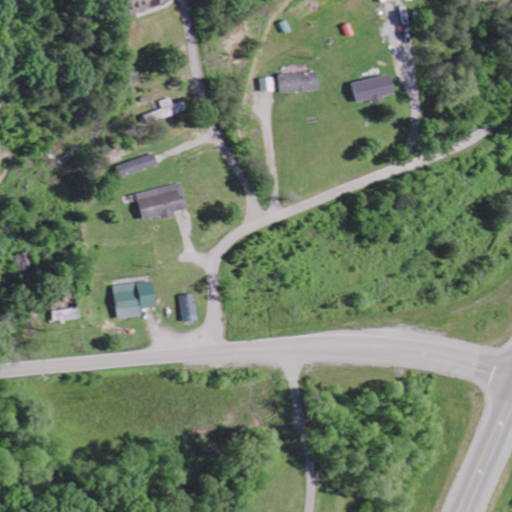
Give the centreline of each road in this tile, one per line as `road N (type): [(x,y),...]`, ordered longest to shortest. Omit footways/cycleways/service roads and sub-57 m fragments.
road 1 (secondary): [(0,370),(214,351),(390,351),(511,379)]
road 2 (residential): [(311,202),(458,146),(511,103)]
road 3 (residential): [(214,351),(215,267),(224,249),(246,229),(311,202)]
road 4 (trunk): [(464,511),(511,398)]
